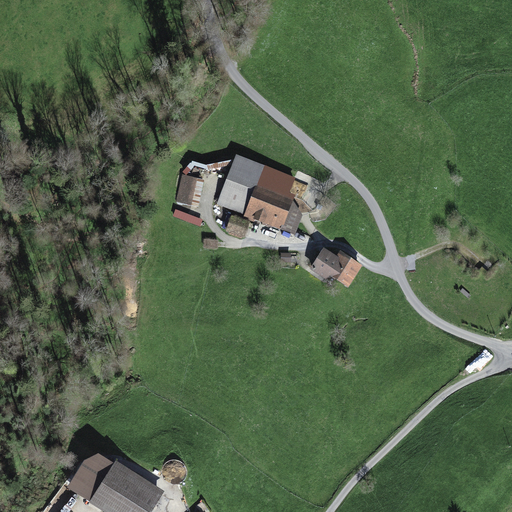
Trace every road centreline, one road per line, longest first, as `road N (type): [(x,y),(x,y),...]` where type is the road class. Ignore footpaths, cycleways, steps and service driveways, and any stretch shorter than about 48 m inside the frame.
road 1 (residential): [(207,0),(238,80),(369,199),(419,307),(511,352)]
road 2 (track): [(330,511),(440,397),(511,351)]
road 3 (track): [(212,186),(209,219),(226,239),(276,247),(334,243),(372,266),(396,265)]
